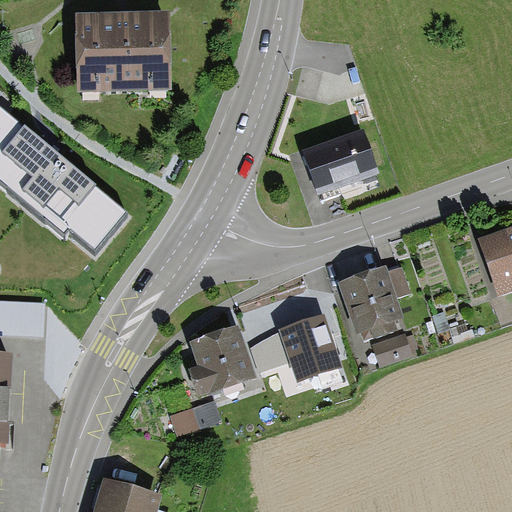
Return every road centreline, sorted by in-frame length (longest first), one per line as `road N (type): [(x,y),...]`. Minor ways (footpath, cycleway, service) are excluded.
road 1 (tertiary): [(202,219),(278,248),(325,241),(511,173)]
road 2 (tertiary): [(60,511),(103,380),(202,219)]
road 3 (tertiary): [(202,219),(272,63),(282,0)]
